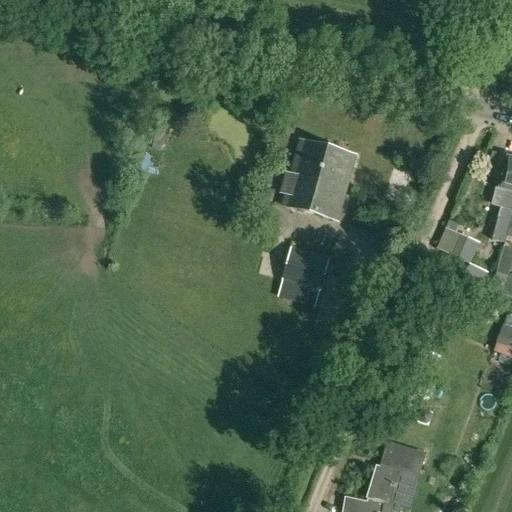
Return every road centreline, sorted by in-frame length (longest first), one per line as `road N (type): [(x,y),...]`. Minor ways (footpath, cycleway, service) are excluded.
road 1 (track): [(308,511),(475,108),(477,0)]
road 2 (unclassified): [(77,0),(475,108)]
